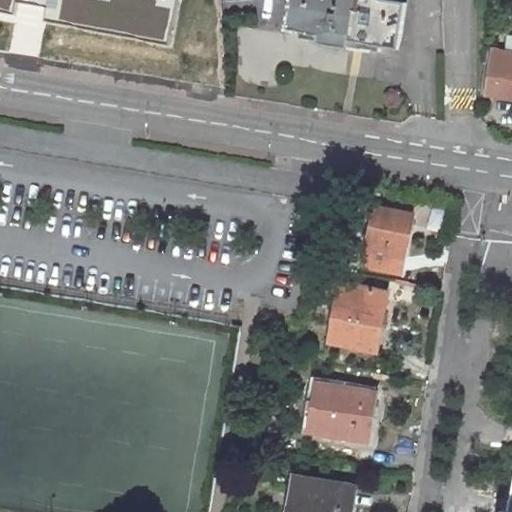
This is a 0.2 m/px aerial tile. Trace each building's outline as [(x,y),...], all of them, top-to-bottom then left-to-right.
[(174,0),(0,0),(0,2),(12,5),(12,0),(43,0),(41,13),(167,36),(174,0)] [(287,0),(282,29),(317,35),(315,44),(337,48),(340,40),(385,48),(394,1),(386,0),(287,0)] [(511,95),(511,55),(486,51),(480,92),(483,96),(494,97),(495,92),(511,95)] [(333,191),(354,193),(357,179),(336,176),(333,191)] [(413,218),(375,211),(362,268),(401,276),(413,218)] [(381,329),(389,295),(348,286),(335,344),(370,352),(375,328),(381,329)] [(375,328),(370,352),(375,354),(381,329),(375,328)] [(373,393),(315,385),(308,433),(367,441),(373,393)] [(345,511),(348,491),(296,482),(290,511),(345,511)] [(289,493),(269,490),(265,505),(286,509),(289,493)]
